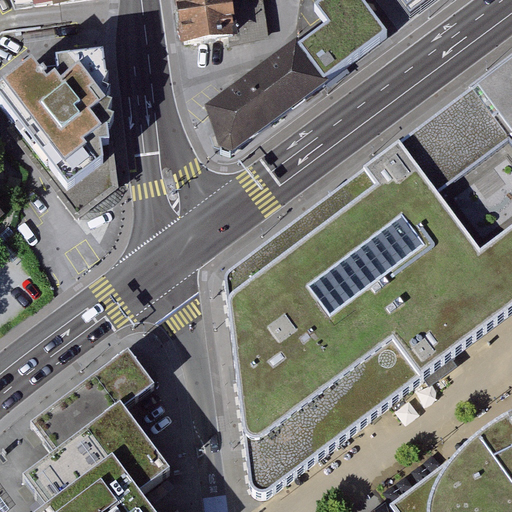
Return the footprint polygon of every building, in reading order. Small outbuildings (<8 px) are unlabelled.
[(106,0),(34,0),(35,10),(107,2),(106,0)] [(235,0),(186,0),(195,46),(242,38),(235,0)] [(325,33),(297,53),(320,85),(383,39),(354,0),(330,0),(311,14),(325,33)] [(379,0),(398,24),(431,0),(379,0)] [(325,90),(320,85),(297,53),(292,46),(198,115),(211,153),(230,159),(325,90)] [(52,66),(53,74),(40,83),(30,70),(0,91),(0,125),(69,222),(115,189),(100,60),(52,66)] [(511,61),(389,153),(354,180),(214,284),(218,305),(240,447),(250,510),(415,390),(511,318),(511,61)] [(149,511),(141,500),(149,494),(169,479),(122,415),(153,393),(127,358),(24,434),(50,469),(23,489),(40,511),(149,511)] [(511,511),(511,423),(395,510),(396,511),(511,511)]
